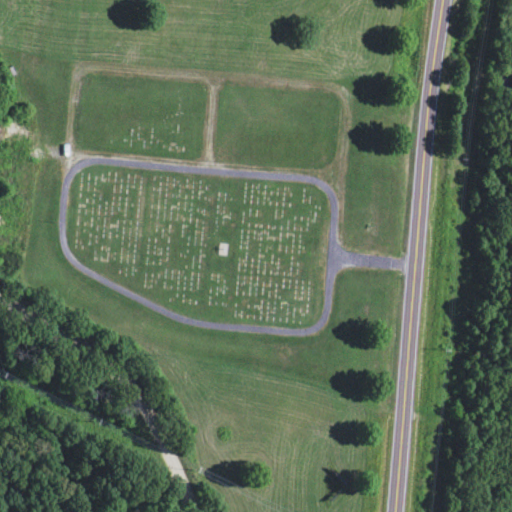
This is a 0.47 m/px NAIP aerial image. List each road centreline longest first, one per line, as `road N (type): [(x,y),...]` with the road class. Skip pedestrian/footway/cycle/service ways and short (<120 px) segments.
road 1 (residential): [(336,233),(328,319),(299,336),(187,322),(79,264),(66,241),(71,184),(86,168),(107,163),(315,182),(337,200),(336,233)]
road 2 (primary): [(402,511),(432,127),(452,0)]
road 3 (residential): [(0,306),(121,382),(159,433),(197,511)]
